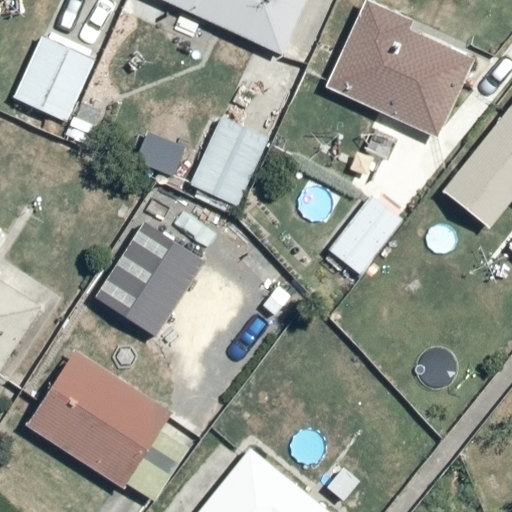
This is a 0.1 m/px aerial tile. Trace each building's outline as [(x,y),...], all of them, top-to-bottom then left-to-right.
[(310,0),(163,0),(286,55),(310,0)] [(361,1),(326,86),(439,138),(476,58),(361,1)] [(102,56),(46,30),(15,96),(72,122),(102,56)] [(511,105),(441,188),(489,229),(511,201),(511,105)] [(273,141),(223,119),(194,184),(244,206),(273,141)] [(407,216),(371,190),(329,248),(365,274),(407,216)] [(211,254),(144,213),(94,293),(161,335),(211,254)] [(0,372),(42,306),(0,278),(0,372)] [(173,410),(74,349),(27,424),(125,488),(173,410)] [(328,511),(251,450),(199,511),(328,511)] [(375,486),(348,465),(328,491),(355,511),(375,486)]
